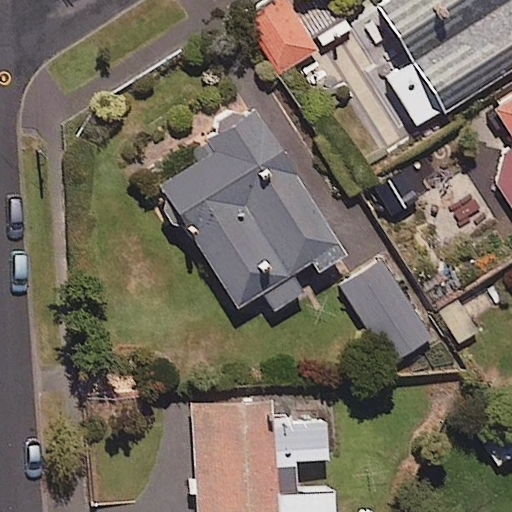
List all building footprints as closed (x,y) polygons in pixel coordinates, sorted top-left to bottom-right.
[(312,45),(287,0),(257,0),(240,9),(272,67),(312,45)] [(511,0),(378,0),(412,51),(384,69),(415,117),(511,53),(511,0)] [(355,231),(262,82),(193,126),(203,142),(151,174),(191,237),(195,235),(233,295),(257,280),(270,301),(300,282),(293,270),(355,231)] [(511,83),(490,97),(511,132),(511,140),(483,159),(511,204),(511,83)] [(428,328),(376,251),(337,278),(389,355),(428,328)] [(136,349),(79,354),(82,390),(139,385),(136,349)] [(266,416),(264,388),(187,394),(195,511),(330,511),(328,480),(294,482),(291,453),(324,451),(321,412),(266,416)]
